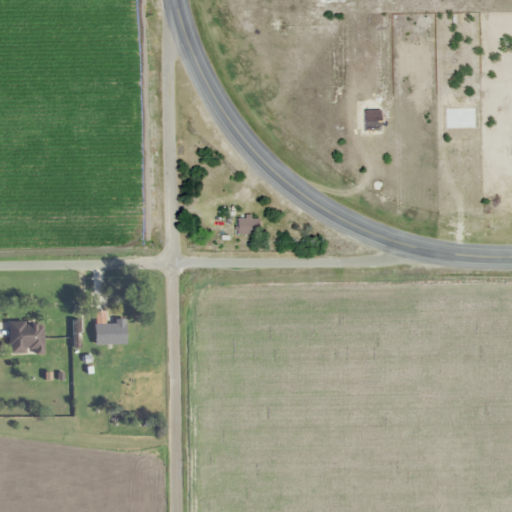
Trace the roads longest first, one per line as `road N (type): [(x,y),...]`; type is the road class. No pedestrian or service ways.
road 1 (tertiary): [(179,511),(168,259),(169,0)]
road 2 (residential): [(0,261),(370,260),(502,248)]
road 3 (secondary): [(502,248),(375,224),(287,166),(210,70),(183,0)]
